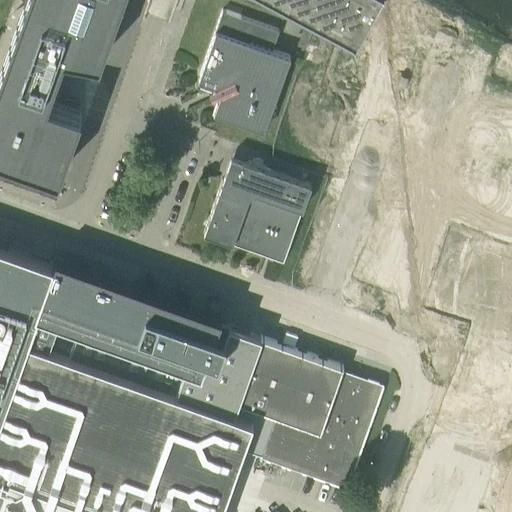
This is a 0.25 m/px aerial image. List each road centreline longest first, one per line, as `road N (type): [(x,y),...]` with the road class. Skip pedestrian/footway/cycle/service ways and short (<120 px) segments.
road 1 (unclassified): [(0,203),(402,347)]
road 2 (unknown): [(413,380),(377,0)]
road 3 (unclassified): [(369,511),(412,392),(402,347)]
